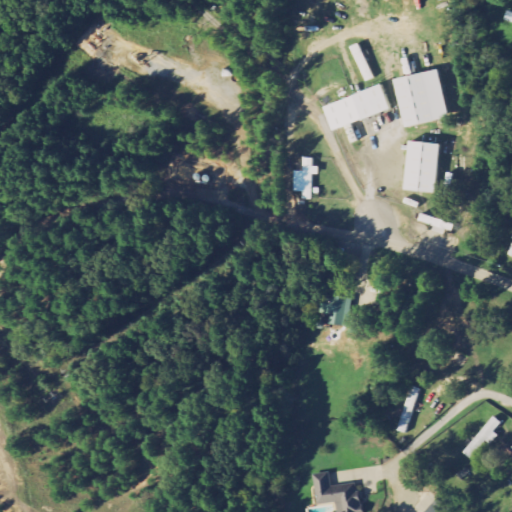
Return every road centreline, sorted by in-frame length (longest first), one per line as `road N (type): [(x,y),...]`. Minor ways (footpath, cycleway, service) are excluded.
road 1 (residential): [(384,241),(236,207)]
road 2 (residential): [(384,241),(511,284)]
road 3 (residential): [(511,401),(479,394),(409,448)]
